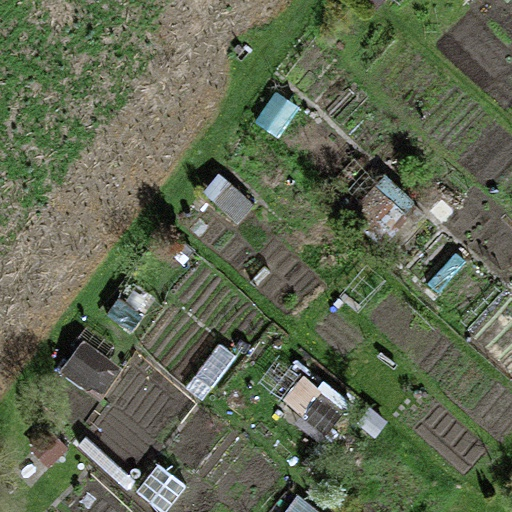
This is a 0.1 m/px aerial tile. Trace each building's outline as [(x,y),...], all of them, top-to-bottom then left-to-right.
[(362,263),(307,329),(348,363),(404,297),(362,263)] [(260,288),(268,295),(283,280),(275,273),(260,288)] [(130,329),(143,313),(119,295),(107,312),(130,329)] [(95,405),(123,366),(83,336),(54,376),(95,405)] [(317,383),(305,372),(283,398),(300,412),(293,421),(317,441),(352,402),(322,376),(317,383)] [(297,492),(282,511),(319,511),(321,510),(297,492)]
